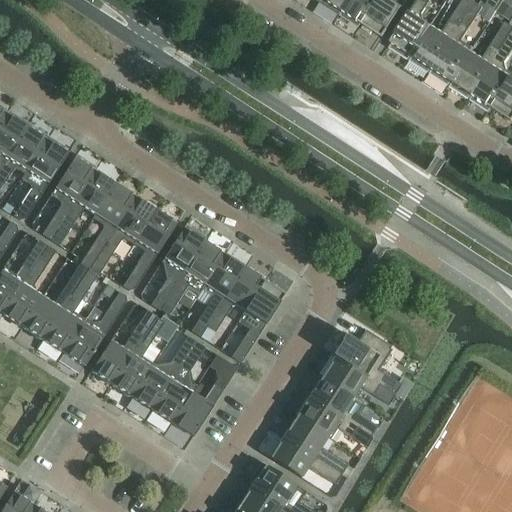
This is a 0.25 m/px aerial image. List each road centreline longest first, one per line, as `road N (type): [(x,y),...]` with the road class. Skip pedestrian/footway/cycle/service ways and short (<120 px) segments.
road 1 (residential): [(206,492),(313,331),(326,290),(307,266),(85,128)]
road 2 (tertiary): [(139,47),(511,285)]
road 3 (tertiary): [(511,257),(151,28)]
road 4 (residential): [(511,163),(257,0)]
road 5 (residential): [(103,511),(63,486),(101,425),(206,492)]
